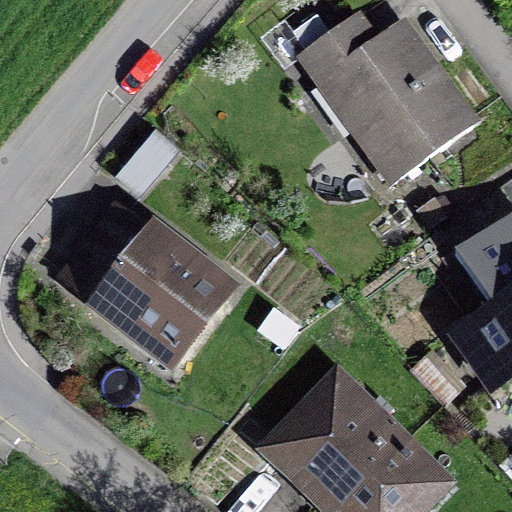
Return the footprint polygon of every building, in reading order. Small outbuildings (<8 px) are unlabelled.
[(474,127),(402,26),(368,51),(350,26),(302,60),(322,87),(333,78),(366,124),(355,133),(392,185),(474,127)] [(179,154),(156,135),(119,178),(141,197),(179,154)] [(70,278),(176,359),(222,299),(117,218),(70,278)] [(511,219),(458,258),(496,310),(457,337),(493,388),(511,374),(511,219)] [(246,291),(229,314),(279,351),(296,328),(246,291)] [(415,511),(442,485),(337,383),(270,453),(331,511),(415,511)]
